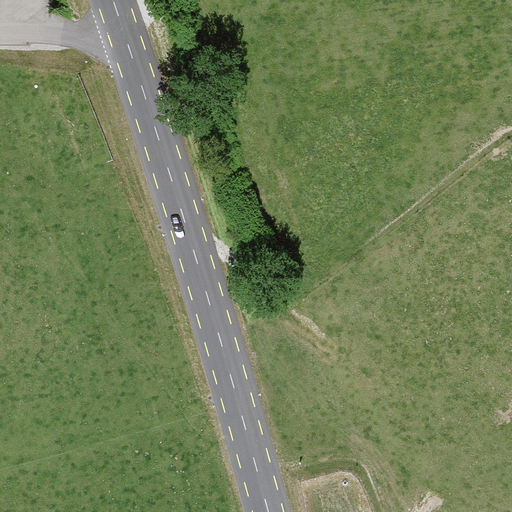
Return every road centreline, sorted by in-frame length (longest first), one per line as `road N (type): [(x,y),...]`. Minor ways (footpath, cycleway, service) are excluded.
road 1 (secondary): [(127,51),(269,511)]
road 2 (unclassified): [(0,29),(37,23),(127,51)]
